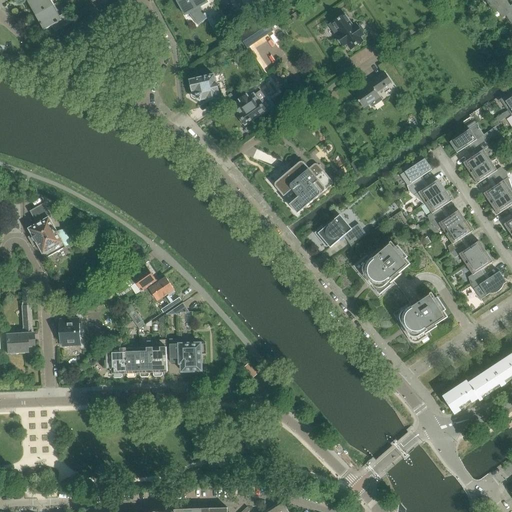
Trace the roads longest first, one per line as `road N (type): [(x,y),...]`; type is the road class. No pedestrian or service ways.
road 1 (residential): [(385,511),(289,420),(256,403),(190,396),(49,401)]
road 2 (residential): [(138,108),(216,169),(396,380)]
road 3 (residential): [(111,502),(282,497),(331,511)]
road 4 (residential): [(396,380),(511,305)]
road 5 (residential): [(511,263),(436,150)]
road 6 (residential): [(138,108),(163,57),(139,0)]
